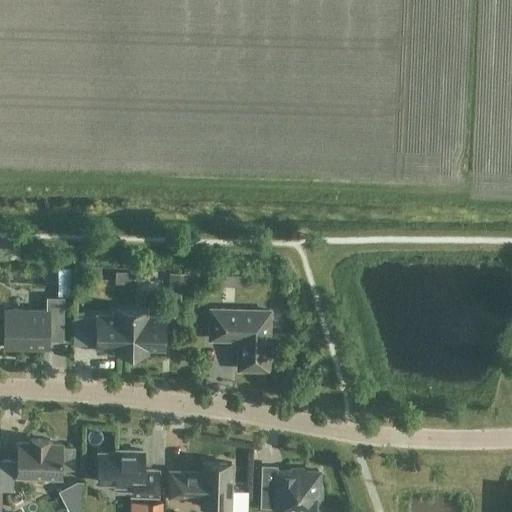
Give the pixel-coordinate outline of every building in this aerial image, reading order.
[(4,314),(0,314),(0,342),(3,342),(3,347),(47,348),(48,340),(63,341),(64,296),(46,296),(45,310),(4,309),(4,314)] [(116,351),(146,352),(146,347),(163,348),(164,317),(147,317),(147,310),(116,309),(116,316),(96,315),(96,346),(116,346),(116,351)] [(239,339),(238,369),(268,370),(269,311),(210,309),(210,338),(239,339)] [(268,453),(280,453),(280,433),(268,433),(268,453)] [(60,477),(61,444),(49,443),(49,441),(50,441),(50,440),(29,439),(29,440),(30,440),(30,443),(17,442),(17,462),(0,461),(0,488),(12,489),(12,475),(60,477)] [(98,452),(97,482),(132,483),(132,495),(157,496),(158,471),(143,470),(144,451),(124,450),(124,453),(98,452)] [(170,471),(169,496),(201,497),(201,506),(230,507),(231,463),(202,462),(202,474),(195,474),(195,472),(170,471)] [(290,471),(286,471),(262,470),(261,506),(275,507),(274,511),(317,511),(318,501),(321,498),(321,488),(318,485),(319,472),(305,471),(303,469),(292,468),(290,471)] [(164,511),(165,498),(133,498),(133,511),(164,511)]
